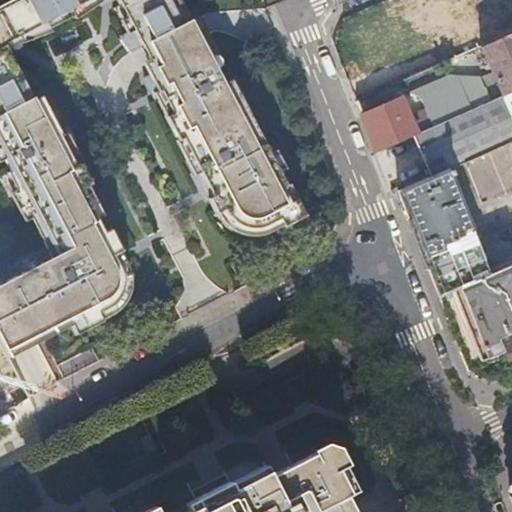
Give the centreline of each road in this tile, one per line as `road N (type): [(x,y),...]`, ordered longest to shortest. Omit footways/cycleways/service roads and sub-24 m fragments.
road 1 (residential): [(0,448),(385,252)]
road 2 (residential): [(298,16),(385,252)]
road 3 (residential): [(385,252),(454,440)]
